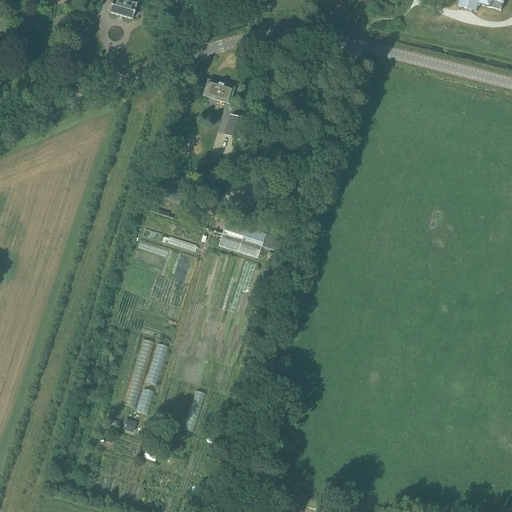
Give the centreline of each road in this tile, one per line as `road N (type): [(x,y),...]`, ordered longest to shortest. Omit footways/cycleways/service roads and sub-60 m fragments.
road 1 (tertiary): [(0,131),(272,32),(511,83)]
road 2 (track): [(309,144),(237,183),(207,242)]
